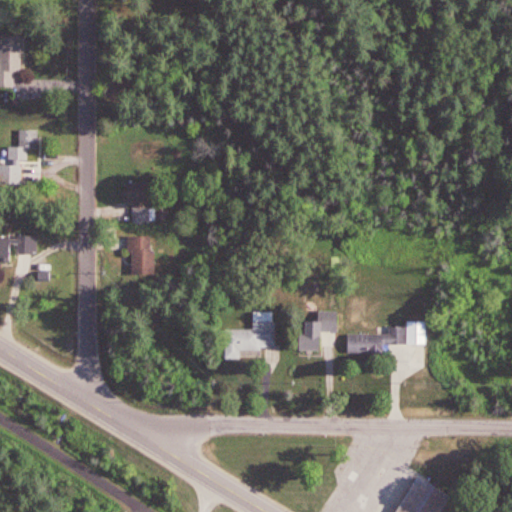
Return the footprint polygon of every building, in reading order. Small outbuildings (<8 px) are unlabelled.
[(0,40),(20,41),(22,85),(0,87),(0,40)] [(19,130),(40,129),(40,159),(6,162),(7,149),(19,149),(19,130)] [(127,182),(127,197),(153,198),(154,182),(127,182)] [(133,206),(155,207),(156,220),(135,222),(133,206)] [(0,234),(0,264),(12,264),(14,254),(34,252),(34,235),(0,234)] [(128,239),(154,237),(155,275),(131,274),(128,239)] [(226,331),(254,329),(254,308),(276,307),(279,365),(228,367),(226,331)] [(299,355),(336,352),(337,312),(316,309),(305,324),(299,355)] [(350,333),(348,351),(424,355),(426,320),(411,317),(408,325),(386,325),(386,334),(350,333)] [(395,511),(416,474),(454,497),(444,511),(395,511)]
